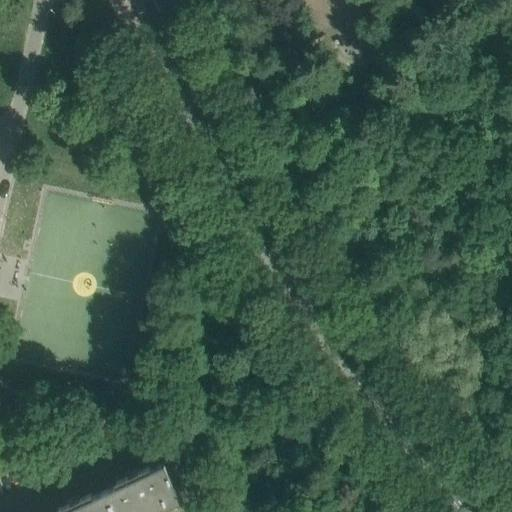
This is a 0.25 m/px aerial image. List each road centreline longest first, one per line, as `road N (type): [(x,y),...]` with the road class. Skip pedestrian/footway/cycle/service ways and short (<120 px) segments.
road 1 (secondary): [(466,500),(327,318),(200,90),(160,0)]
road 2 (residential): [(0,168),(43,0)]
road 3 (residential): [(0,511),(147,442)]
